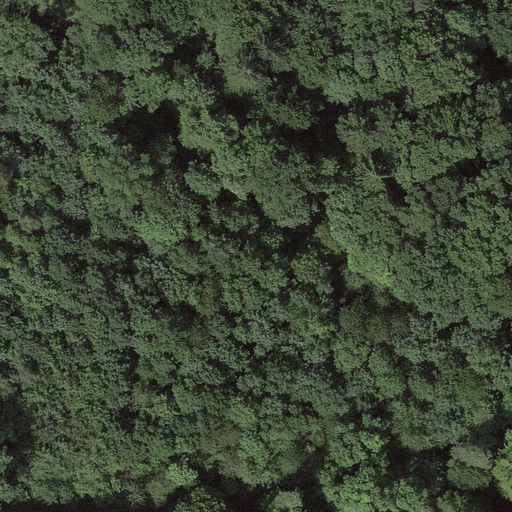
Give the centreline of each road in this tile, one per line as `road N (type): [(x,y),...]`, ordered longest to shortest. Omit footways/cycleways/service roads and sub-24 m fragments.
road 1 (track): [(15,0),(138,73),(271,206),(374,262),(511,318)]
road 2 (track): [(31,511),(207,497),(511,420)]
